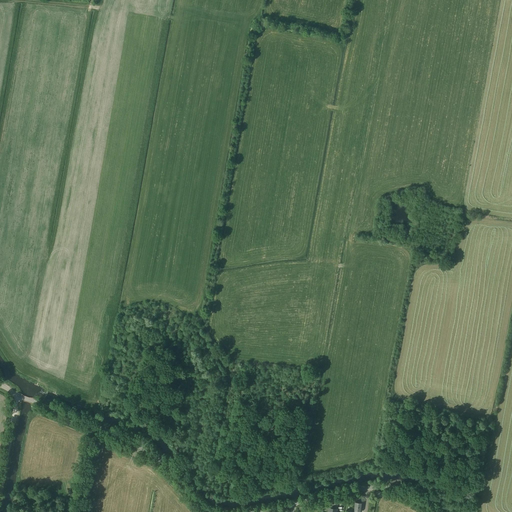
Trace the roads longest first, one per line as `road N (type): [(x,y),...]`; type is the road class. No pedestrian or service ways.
road 1 (unclassified): [(212,511),(144,450),(0,385)]
road 2 (unclassified): [(433,511),(390,487),(253,511)]
